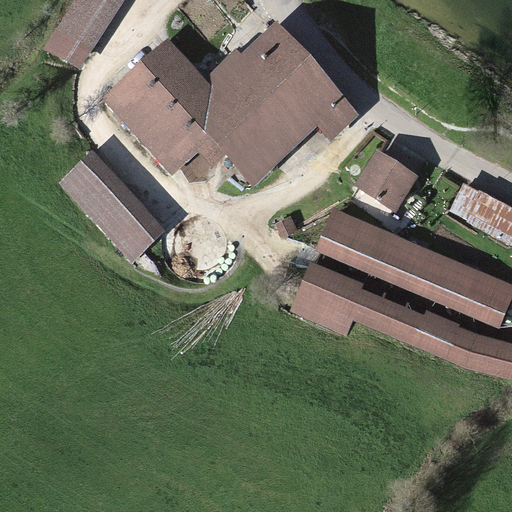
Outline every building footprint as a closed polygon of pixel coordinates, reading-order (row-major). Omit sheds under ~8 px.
[(80,0),(52,44),(79,62),(118,0),(80,0)] [(165,51),(111,99),(176,171),(200,150),(214,166),(228,153),(256,183),(320,126),(333,139),(354,120),(274,32),(204,94),(165,51)] [(416,178),(380,155),(358,189),(394,212),(416,178)] [(93,162),(63,191),(134,265),(164,237),(93,162)] [(511,210),(465,187),(453,210),(469,218),(467,223),(511,246),(511,210)] [(511,306),(511,292),(332,216),(315,255),(501,333),(511,306)] [(511,375),(511,354),(310,268),(290,313),(350,339),(356,326),(506,389),(511,375)]
